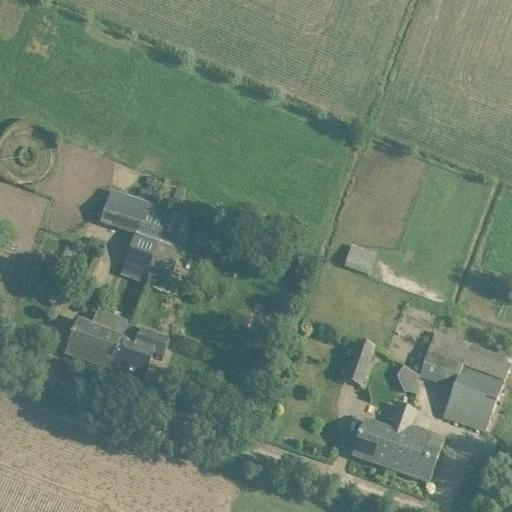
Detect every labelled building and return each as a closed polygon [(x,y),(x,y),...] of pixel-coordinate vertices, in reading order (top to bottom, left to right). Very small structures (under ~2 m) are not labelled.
[(98,225),(136,238),(126,266),(148,274),(165,225),(169,212),(149,204),(109,193),(98,225)] [(165,225),(148,274),(170,281),(192,220),(169,212),(165,225)] [(343,269),(369,278),(376,256),(351,247),(343,269)] [(78,321),(72,338),(65,357),(143,385),(152,358),(162,362),(168,343),(106,321),(102,330),(78,321)] [(510,362),(434,335),(423,367),(457,379),(443,419),(485,433),(491,415),(510,362)] [(361,389),(375,349),(357,343),(343,383),(361,389)] [(394,387),(413,396),(422,377),(403,368),(394,387)] [(444,440),(411,429),(416,413),(397,407),(389,431),(364,422),(358,439),(351,458),(429,485),(444,440)]
